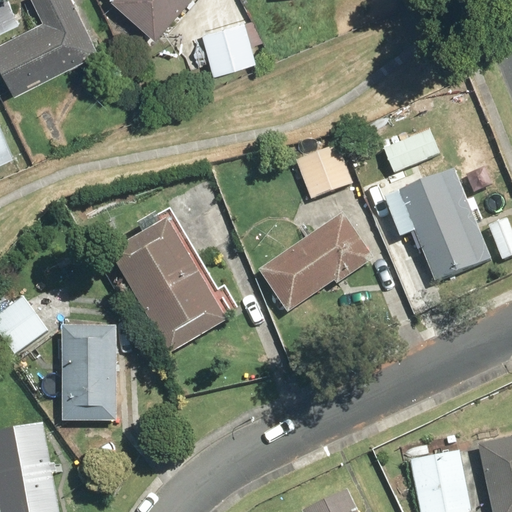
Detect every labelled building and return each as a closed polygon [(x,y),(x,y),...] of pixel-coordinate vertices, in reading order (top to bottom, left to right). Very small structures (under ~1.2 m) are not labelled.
[(0,0),(0,33),(21,23),(10,0),(0,0)] [(0,43),(0,60),(17,94),(102,50),(76,0),(35,0),(46,20),(0,43)] [(112,0),(158,39),(192,0),(112,0)] [(247,22),(203,35),(214,75),(258,62),(247,22)] [(0,166),(14,160),(0,126),(0,166)] [(340,145),(297,162),(312,200),(355,183),(340,145)] [(459,172),(401,195),(437,284),(495,261),(459,172)] [(170,355),(228,322),(165,212),(140,226),(146,237),(113,256),(170,355)] [(375,261),(346,216),(260,273),(287,313),(338,279),(341,283),(375,261)] [(0,316),(0,334),(16,354),(74,307),(49,276),(0,316)] [(119,327),(65,326),(63,422),(116,424),(119,327)] [(60,511),(42,424),(0,432),(0,511),(60,511)] [(511,511),(511,439),(479,448),(495,511),(511,511)] [(474,511),(461,452),(410,463),(421,511),(474,511)] [(363,511),(354,491),(311,511),(363,511)]
